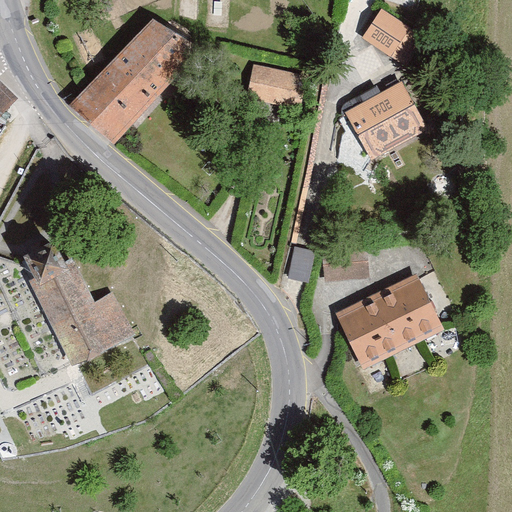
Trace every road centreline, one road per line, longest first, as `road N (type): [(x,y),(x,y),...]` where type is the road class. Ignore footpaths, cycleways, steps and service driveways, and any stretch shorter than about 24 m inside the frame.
road 1 (tertiary): [(284,370),(262,310),(231,274),(47,110),(19,67),(0,3)]
road 2 (unclassified): [(284,370),(328,408),(382,511)]
road 3 (tertiary): [(242,511),(276,454),(284,370)]
